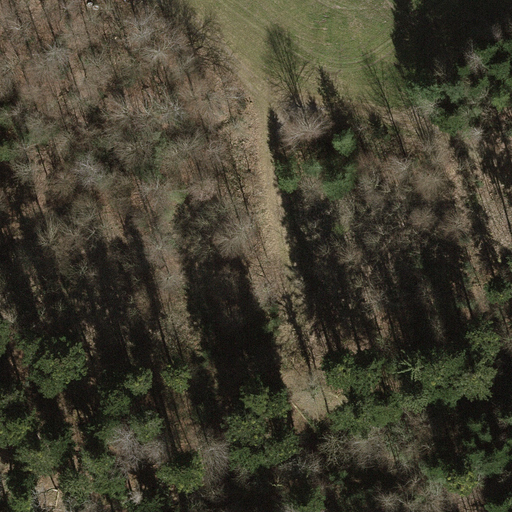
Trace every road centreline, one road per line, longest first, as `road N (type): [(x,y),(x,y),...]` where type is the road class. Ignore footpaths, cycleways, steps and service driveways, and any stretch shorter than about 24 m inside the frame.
road 1 (track): [(291,321),(266,100)]
road 2 (track): [(162,0),(213,35),(266,100)]
